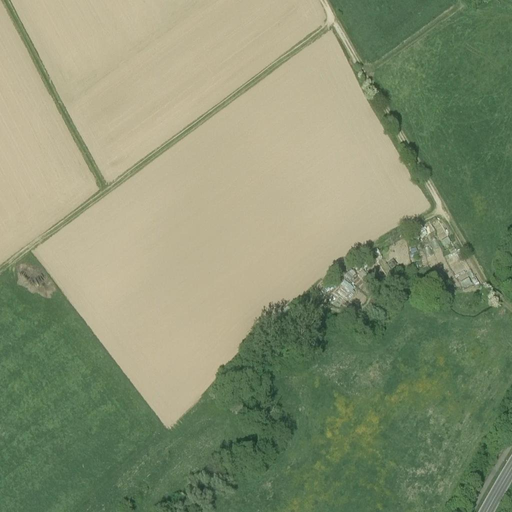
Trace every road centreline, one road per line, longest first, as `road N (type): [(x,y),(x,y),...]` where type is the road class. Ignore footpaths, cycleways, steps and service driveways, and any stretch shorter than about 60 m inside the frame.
road 1 (track): [(0,271),(332,19)]
road 2 (track): [(365,73),(492,292),(511,310)]
road 3 (track): [(3,0),(106,193)]
road 4 (track): [(365,73),(461,0)]
